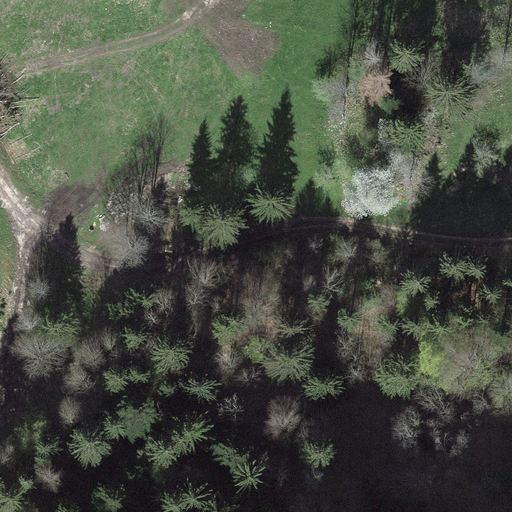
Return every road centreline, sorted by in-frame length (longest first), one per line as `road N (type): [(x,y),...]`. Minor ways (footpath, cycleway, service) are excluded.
road 1 (track): [(0,183),(59,245),(121,267),(308,223),(511,239)]
road 2 (track): [(191,0),(164,25),(89,54),(0,73)]
